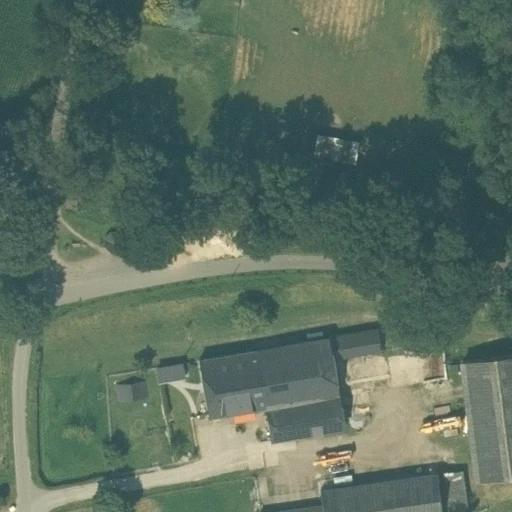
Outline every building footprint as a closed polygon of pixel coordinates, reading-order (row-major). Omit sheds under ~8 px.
[(298,152),(361,162),(364,140),(301,130),(298,152)] [(377,330),(328,339),(332,360),(380,352),(377,330)] [(328,339),(256,350),(265,406),(271,439),(344,426),(332,360),(328,339)] [(256,350),(199,359),(208,416),(265,406),(256,350)] [(511,355),(464,361),(478,481),(511,476),(511,355)] [(163,380),(174,378),(172,365),(160,367),(163,380)] [(144,379),(115,381),(116,399),(145,397),(144,379)] [(464,469),(438,473),(444,511),(456,511),(469,510),(464,469)] [(321,489),(322,505),(323,505),(324,511),(444,511),(438,473),(321,489)]
